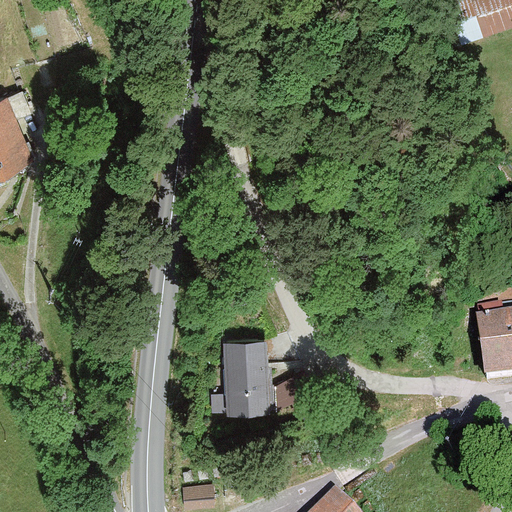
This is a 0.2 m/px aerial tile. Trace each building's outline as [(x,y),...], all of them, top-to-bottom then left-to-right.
[(511,0),(449,0),(462,39),(511,23),(511,0)] [(0,96),(0,173),(36,158),(9,93),(0,96)] [(511,302),(476,307),(485,381),(511,377),(511,302)] [(226,409),(269,408),(268,336),(225,337),(226,409)] [(184,507),(216,504),(214,483),(182,486),(184,507)] [(356,511),(334,490),(312,511),(356,511)]
